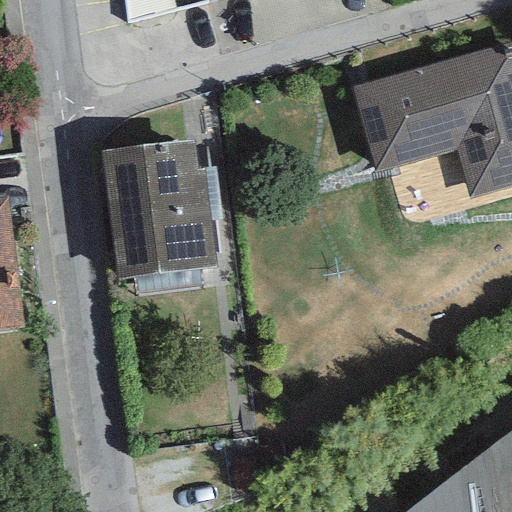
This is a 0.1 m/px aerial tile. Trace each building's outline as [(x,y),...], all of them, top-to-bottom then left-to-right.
[(138,0),(141,12),(183,3),(182,0),(138,0)] [(511,40),(350,88),(375,173),(454,150),(468,201),(511,188),(511,40)] [(193,140),(100,150),(115,279),(214,268),(203,168),(197,169),(193,140)] [(0,198),(0,329),(24,327),(9,197),(0,198)] [(511,511),(511,431),(407,511),(511,511)]
